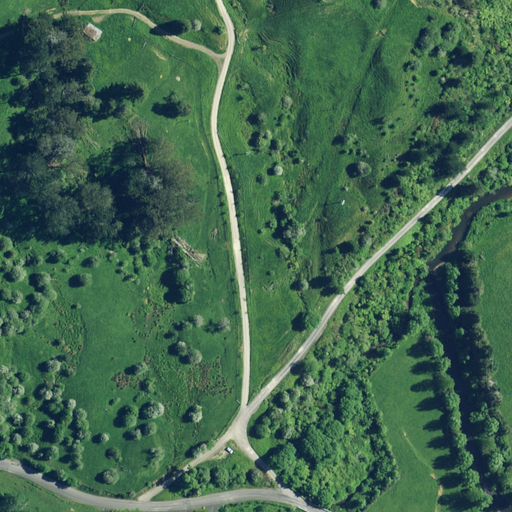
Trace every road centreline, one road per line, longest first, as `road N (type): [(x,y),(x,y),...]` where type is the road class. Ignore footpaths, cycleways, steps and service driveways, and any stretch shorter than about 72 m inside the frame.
road 1 (track): [(219,0),(233,39),(214,129),(246,337),(240,422)]
road 2 (track): [(240,422),(371,261),(511,123)]
road 3 (unclassified): [(0,465),(109,503),(162,506),(264,493),(317,511)]
road 4 (track): [(130,506),(204,458),(240,422)]
